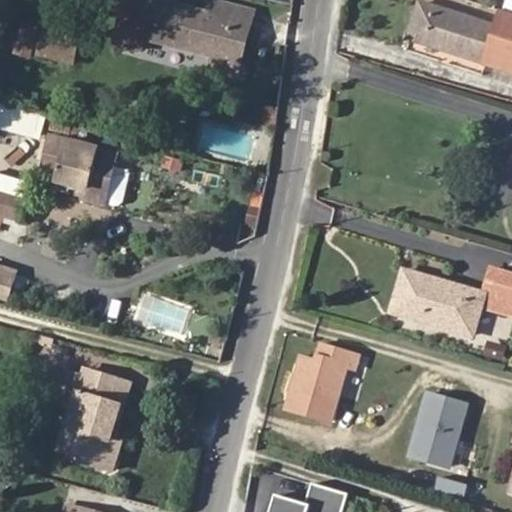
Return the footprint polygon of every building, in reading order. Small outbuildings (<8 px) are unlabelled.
[(235,23),(210,16),(155,2),(145,39),(214,58),(211,73),(236,78),(241,60),(227,56),(235,23)] [(215,3),(210,16),(235,23),(227,56),(241,60),(254,13),(215,3)] [(511,14),(502,11),(496,30),(419,5),(408,38),(511,72),(511,14)] [(34,56),(75,66),(82,34),(42,25),(34,56)] [(25,117),(16,150),(40,156),(45,137),(48,123),(25,117)] [(85,200),(107,206),(120,159),(50,140),(40,177),(60,182),(57,191),(85,198),(85,200)] [(124,205),(130,168),(118,166),(112,202),(124,205)] [(0,175),(0,216),(22,223),(34,185),(0,175)] [(511,274),(491,268),(488,277),(511,283),(511,274)] [(511,283),(488,277),(483,294),(403,271),(391,312),(473,336),(482,306),(511,314),(511,283)] [(225,340),(229,327),(215,323),(211,336),(225,340)] [(115,385),(117,378),(85,368),(82,376),(66,371),(58,401),(73,406),(67,427),(91,433),(83,459),(116,467),(124,441),(117,439),(113,437),(125,388),(115,385)] [(132,382),(117,378),(115,385),(125,388),(113,437),(117,439),(132,382)] [(465,404),(427,393),(410,455),(448,466),(465,404)] [(276,496),(271,511),(342,511),(348,494),(312,484),(307,499),(311,500),(310,506),(306,505),(276,496)] [(107,511),(61,500),(57,511),(107,511)]
